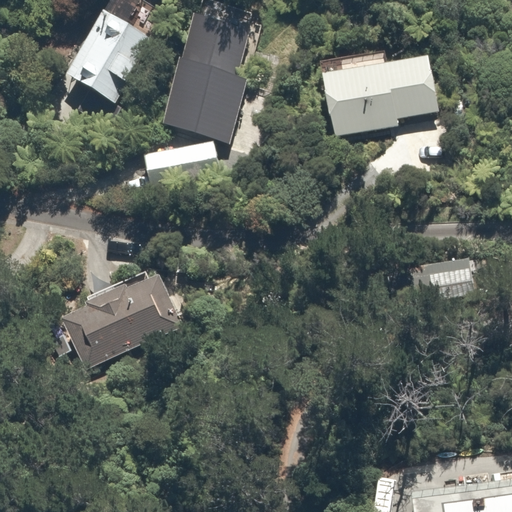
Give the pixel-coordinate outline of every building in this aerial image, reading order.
[(133,0),(103,0),(61,72),(109,100),(159,15),(133,0)] [(188,8),(155,121),(229,143),(262,30),(188,8)] [(396,119),(438,108),(424,53),(380,65),(377,52),(314,68),(333,140),(397,124),(396,119)] [(208,140),(141,155),(148,184),(214,169),(208,140)] [(462,247),(381,267),(392,313),(473,293),(462,247)] [(58,311),(81,367),(177,327),(154,272),(58,311)] [(511,511),(511,477),(406,491),(408,511),(511,511)]
